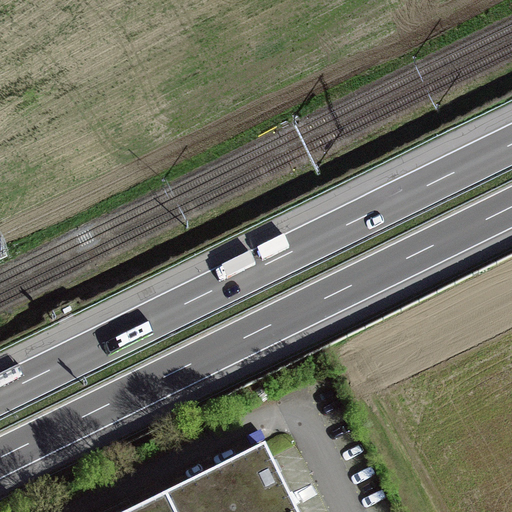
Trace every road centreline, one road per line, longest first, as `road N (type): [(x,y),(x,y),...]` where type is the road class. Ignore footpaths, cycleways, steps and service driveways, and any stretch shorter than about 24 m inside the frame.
road 1 (motorway): [(0,457),(511,206)]
road 2 (motorway): [(511,144),(0,394)]
road 3 (unknown): [(352,511),(320,442),(287,415),(230,426),(56,511)]
